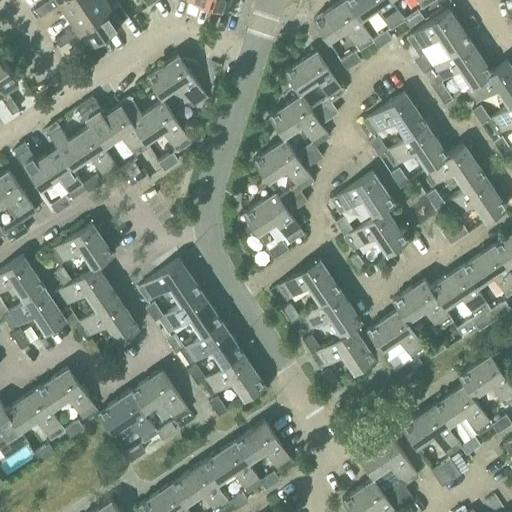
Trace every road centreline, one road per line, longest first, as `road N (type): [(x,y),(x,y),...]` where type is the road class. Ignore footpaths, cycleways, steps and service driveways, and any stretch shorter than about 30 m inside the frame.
road 1 (residential): [(511,189),(472,129),(439,116),(400,61),(353,89),(313,201),(323,240)]
road 2 (residential): [(511,213),(368,303),(323,240)]
road 3 (residential): [(67,90),(164,27),(256,54)]
road 4 (residential): [(151,248),(115,189),(0,258)]
road 5 (residential): [(24,371),(71,348),(98,388),(159,346)]
road 6 (residential): [(203,216),(256,54)]
road 7 (residential): [(159,346),(115,271),(151,248)]
